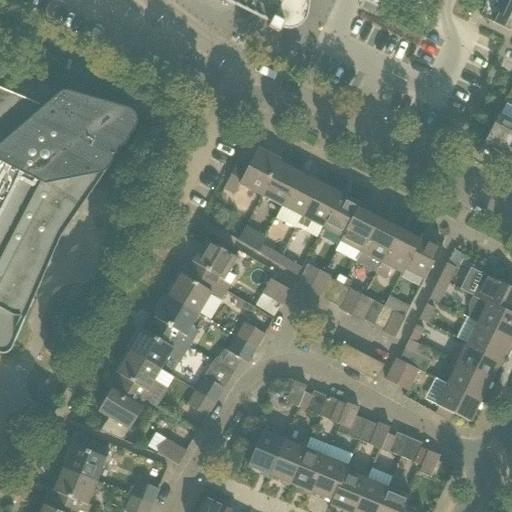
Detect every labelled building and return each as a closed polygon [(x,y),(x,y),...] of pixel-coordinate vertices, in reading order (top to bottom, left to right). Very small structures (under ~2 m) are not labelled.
[(223,0),(271,23),(269,27),(279,32),(281,29),(284,30),(288,30),(291,30),(293,30),(295,29),(298,28),(299,27),(301,26),(303,25),(304,23),(306,21),(307,18),(308,16),(308,14),(308,13),(309,0),(223,0)] [(511,7),(496,0),(491,0),(483,18),(494,23),(493,24),(511,32),(511,7)] [(128,109),(100,101),(0,72),(0,354),(1,355),(3,355),(5,355),(6,354),(7,354),(9,352),(11,351),(12,349),(59,241),(60,238),(61,236),(135,129),(136,128),(136,126),(136,125),(137,123),(137,120),(136,118),(136,116),(135,114),(134,113),(132,111),(130,110),(128,109)] [(511,120),(499,114),(481,148),(481,149),(490,154),(492,149),(504,155),(511,139),(511,120)] [(241,185),(261,195),(278,161),(279,162),(280,160),(258,148),(247,170),(237,164),(224,189),(235,195),(241,185)] [(261,195),(282,206),(299,173),(279,162),(278,161),(261,195)] [(320,183),(299,173),(282,206),(283,207),(277,219),(296,229),(298,224),(320,183)] [(322,227),(340,193),(320,183),(298,224),(296,229),(316,239),(322,227)] [(361,205),(340,193),(322,227),(343,238),(358,207),(359,208),(361,205)] [(379,219),(378,218),(359,208),(358,207),(343,238),(336,252),(356,262),(361,253),(379,219)] [(399,229),(398,229),(379,219),(361,253),(356,262),(376,273),(399,229)] [(418,239),(399,230),(399,229),(376,273),(376,274),(386,279),(392,268),(402,274),(404,270),(403,269),(419,239),(418,239)] [(424,280),(442,246),(420,235),(418,239),(419,239),(403,269),(404,270),(424,280)] [(243,244),(258,253),(262,245),(248,236),(243,244)] [(231,285),(224,280),(237,259),(206,240),(192,262),(196,265),(192,271),(192,272),(226,293),(231,285)] [(263,256),(277,264),(282,257),(267,248),(263,256)] [(283,268),(297,277),(302,269),(288,260),(283,268)] [(308,264),(301,279),(297,286),(309,292),(319,270),(308,264)] [(447,264),(440,278),(447,282),(454,268),(447,264)] [(199,315),(210,296),(222,302),(226,293),(192,272),(192,271),(185,267),(186,266),(185,266),(179,275),(180,276),(167,296),(199,315)] [(331,276),(319,270),(309,292),(320,298),(329,279),(331,276)] [(511,306),(511,288),(485,275),(474,297),(474,298),(486,304),(487,303),(508,314),(509,312),(511,306)] [(437,303),(445,288),(447,282),(440,278),(429,299),(437,303)] [(275,318),(278,313),(282,306),(291,291),(271,279),(262,294),(263,294),(256,306),(275,318)] [(330,303),(340,284),(329,279),(320,298),(330,303)] [(350,290),(340,284),(330,303),(340,308),(350,290)] [(350,290),(340,308),(339,310),(351,317),(362,296),(350,290)] [(199,331),(192,327),(199,315),(167,296),(154,318),(158,320),(155,325),(154,327),(189,348),(199,331)] [(373,301),(362,296),(351,317),(362,322),(363,320),(373,301)] [(474,298),(474,297),(473,296),(469,305),(469,319),(477,323),(511,340),(511,338),(511,313),(509,312),(508,314),(487,303),(486,304),(474,298)] [(390,297),(384,307),(394,312),(384,331),(383,333),(394,339),(410,307),(390,297)] [(383,306),(373,301),(363,320),(373,325),(383,306)] [(426,305),(419,320),(427,324),(434,309),(426,305)] [(384,307),(383,306),(373,325),(384,331),(394,312),(384,307)] [(162,370),(169,358),(179,364),(189,348),(154,327),(155,325),(148,321),(149,321),(148,320),(142,329),(143,330),(130,351),(162,370)] [(256,350),(265,335),(245,323),(236,338),(256,350)] [(501,361),(511,340),(477,323),(467,344),(501,361)] [(408,342),(416,346),(424,330),(416,326),(408,342)] [(228,352),(226,350),(214,362),(213,363),(233,375),(242,360),(248,364),(256,350),(236,338),(228,352)] [(424,349),(416,346),(408,342),(405,348),(399,361),(407,364),(418,370),(425,374),(431,361),(425,358),(420,356),(424,349)] [(384,366),(343,344),(334,360),(376,382),(384,366)] [(457,364),(491,381),(501,361),(467,344),(457,364)] [(155,381),(162,370),(130,351),(117,372),(116,373),(116,374),(117,374),(123,378),(120,384),(144,398),(143,399),(157,407),(168,389),(155,381)] [(407,364),(399,361),(395,359),(385,380),(396,386),(407,364)] [(233,375),(213,363),(196,391),(216,403),(233,375)] [(408,392),(418,370),(407,364),(396,386),(408,392)] [(447,384),(481,401),(491,381),(457,364),(447,384)] [(295,381),(290,393),(286,403),(297,408),(304,393),(307,386),(295,381)] [(144,398),(120,384),(115,392),(112,389),(98,412),(109,418),(100,432),(123,441),(143,408),(139,406),(143,399),(144,398)] [(454,414),(470,423),(481,401),(447,384),(436,406),(439,407),(435,414),(449,422),(454,414)] [(187,405),(207,417),(216,403),(196,391),(187,405)] [(319,416),(327,397),(313,391),(312,396),(304,393),(297,408),(306,411),(306,410),(319,416)] [(346,405),(339,402),(327,397),(319,416),(331,421),(330,421),(338,425),(346,405)] [(347,403),(346,405),(338,425),(340,425),(338,432),(348,436),(350,429),(355,416),(359,408),(347,403)] [(366,421),(355,416),(350,429),(348,436),(359,440),(366,421)] [(366,421),(359,440),(369,445),(377,425),(366,421)] [(381,449),(387,434),(390,428),(378,423),(377,425),(369,445),(381,449)] [(248,466),(269,475),(284,440),(262,431),(248,466)] [(400,456),(408,438),(397,433),(395,437),(387,434),(381,449),(390,453),(390,452),(400,456)] [(109,450),(76,437),(63,468),(96,482),(109,450)] [(422,466),(428,451),(420,448),(422,444),(408,438),(400,456),(415,462),(414,463),(422,466)] [(158,454),(178,466),(187,452),(166,439),(158,454)] [(269,475),(290,484),(305,449),(284,440),(269,475)] [(290,484),(311,493),(312,493),(326,458),(305,449),(290,484)] [(430,478),(438,460),(440,456),(428,451),(422,466),(419,473),(430,478)] [(326,458),(312,493),(332,501),(333,502),(346,470),(347,471),(349,467),(326,458)] [(57,493),(54,500),(79,510),(82,511),(88,511),(91,506),(87,505),(96,482),(63,468),(53,492),(57,493)] [(330,506),(345,511),(353,511),(367,479),(347,471),(346,470),(333,502),(332,501),(330,506)] [(353,511),(377,511),(388,488),(367,479),(353,511)] [(137,481),(131,496),(153,505),(159,490),(137,481)] [(388,488),(377,511),(402,511),(404,511),(410,497),(388,488)] [(205,494),(196,511),(224,511),(228,506),(205,494)] [(149,511),(153,505),(131,496),(124,511),(125,511),(149,511)] [(40,511),(78,511),(79,510),(54,500),(51,508),(43,505),(40,511)]
